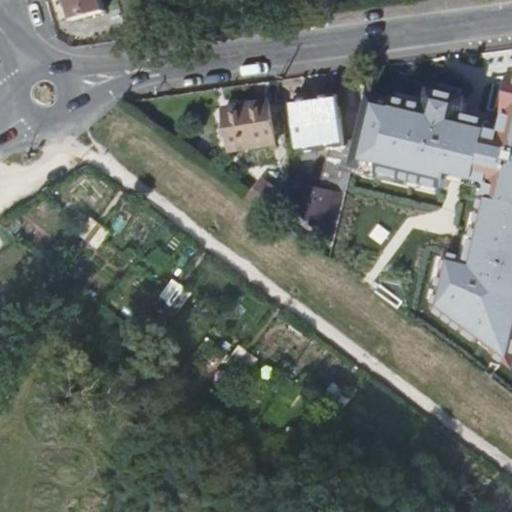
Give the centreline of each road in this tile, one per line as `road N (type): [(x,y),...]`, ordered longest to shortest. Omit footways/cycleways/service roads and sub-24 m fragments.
road 1 (track): [(60,113),(90,152),(511,466)]
road 2 (secondary): [(511,18),(154,68)]
